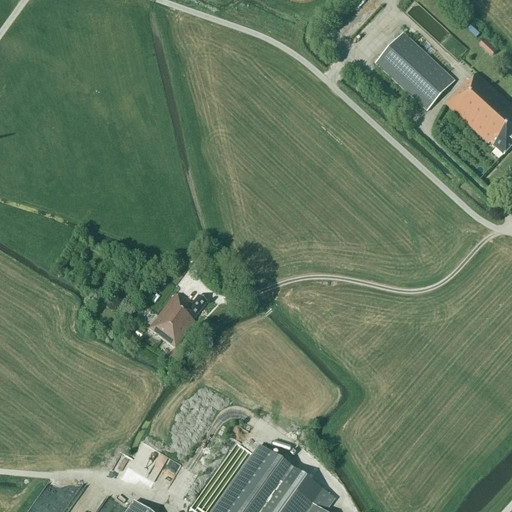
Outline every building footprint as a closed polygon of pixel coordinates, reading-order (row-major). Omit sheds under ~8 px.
[(427,112),(454,82),(403,35),(376,65),(427,112)] [(479,46),(491,58),(497,51),(485,40),(479,46)] [(457,76),(459,72),(449,67),(447,71),(457,76)] [(466,81),(445,105),(489,145),(490,144),(496,149),(492,154),(499,161),(503,156),(504,157),(511,147),(511,109),(509,107),(510,106),(474,76),(468,83),(466,81)] [(148,330),(174,350),(195,323),(193,321),(207,303),(198,297),(191,305),(183,299),(181,301),(174,295),(148,330)] [(174,350),(168,358),(175,364),(181,356),(174,350)] [(221,445),(194,489),(203,495),(231,451),(221,445)] [(319,511),(282,485),(292,471),(257,447),(211,511),(319,511)] [(176,470),(180,463),(160,452),(156,459),(176,470)] [(145,511),(132,503),(126,511),(145,511)]
